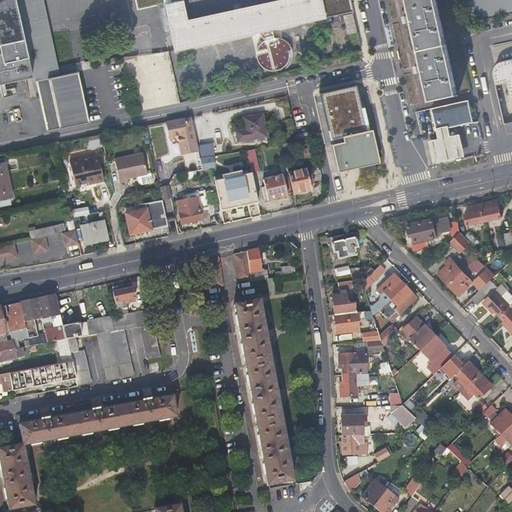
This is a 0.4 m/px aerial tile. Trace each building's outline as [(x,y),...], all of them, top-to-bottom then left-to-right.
[(14,83),(29,80),(11,0),(0,0),(0,85),(1,85),(3,99),(17,96),(14,83)] [(18,0),(28,40),(46,36),(37,0),(18,0)] [(167,17),(185,13),(182,0),(135,0),(138,9),(164,4),(167,17)] [(277,0),(265,3),(259,4),(186,19),(185,13),(167,17),(174,50),(260,32),(266,41),(263,42),(261,43),(259,46),(258,50),(257,51),(257,56),(258,59),(259,62),(261,64),(262,66),(263,67),(266,69),(268,69),(273,70),(274,70),(277,70),(280,69),(281,68),(284,66),(286,64),(287,61),(288,59),(289,54),(288,51),(287,48),(286,46),(284,43),(281,41),(279,40),(276,39),(274,39),(272,30),(325,19),(320,0),(277,0)] [(320,0),(325,19),(352,13),(349,0),(320,0)] [(424,73),(430,101),(457,95),(445,42),(435,0),(407,0),(411,16),(404,18),(404,20),(406,28),(412,27),(411,23),(413,23),(418,48),(422,66),(415,68),(415,71),(417,79),(423,77),(422,73),(424,73)] [(511,0),(470,0),(474,19),(511,10),(511,0)] [(50,35),(46,36),(55,76),(60,75),(50,35)] [(89,122),(78,72),(60,75),(55,76),(46,36),(28,40),(49,131),(89,122)] [(134,110),(174,105),(167,51),(127,57),(134,110)] [(511,59),(503,62),(499,63),(497,64),(496,66),(494,68),(493,72),(494,75),(505,124),(511,123),(511,122),(511,59)] [(325,96),(342,167),(378,159),(361,88),(325,96)] [(474,123),(471,112),(469,100),(431,108),(437,131),(474,123)] [(237,131),(238,136),(239,141),(268,136),(268,134),(266,124),(264,113),(244,117),(247,129),(237,131)] [(198,150),(192,117),(168,121),(171,136),(181,134),(185,153),(198,150)] [(84,137),(85,148),(97,147),(95,136),(84,137)] [(246,150),(249,162),(251,173),(259,171),(254,149),(246,150)] [(127,177),(137,175),(147,173),(144,152),(115,158),(119,182),(127,180),(127,177)] [(75,185),(85,183),(89,182),(95,181),(96,183),(105,181),(99,156),(70,161),(75,185)] [(200,158),(201,162),(201,165),(213,163),(212,156),(200,158)] [(5,162),(0,163),(0,198),(12,197),(5,162)] [(289,174),(293,193),(294,195),(311,191),(307,171),(289,174)] [(251,173),(214,182),(220,211),(236,208),(243,207),(258,203),(251,173)] [(263,192),(264,191),(266,191),(268,200),(289,196),(289,194),(293,193),(289,174),(285,175),(284,175),(263,179),(265,186),(262,187),(263,192)] [(177,202),(181,225),(202,220),(199,204),(207,202),(206,196),(177,202)] [(132,226),(133,234),(168,227),(162,200),(145,204),(146,210),(125,215),(128,226),(132,226)] [(497,201),(480,205),(484,222),(501,218),(497,201)] [(484,222),(480,205),(469,207),(470,214),(465,215),(468,225),(484,222)] [(71,216),(87,214),(86,206),(70,209),(71,216)] [(419,217),(425,240),(432,238),(431,231),(434,231),(431,215),(419,217)] [(426,246),(425,240),(419,217),(409,220),(410,225),(408,225),(409,231),(410,236),(413,235),(414,241),(411,241),(413,249),(426,246)] [(107,240),(104,231),(102,221),(81,226),(85,245),(107,240)] [(461,232),(459,226),(458,221),(449,223),(453,239),(461,232)] [(58,230),(58,228),(57,226),(54,227),(53,224),(29,229),(31,239),(32,239),(46,236),(56,234),(55,231),(58,230)] [(75,229),(63,232),(66,247),(78,244),(75,229)] [(342,235),(346,257),(356,255),(354,248),(358,247),(355,232),(342,235)] [(466,237),(461,232),(453,239),(452,240),(462,252),(472,243),(466,237)] [(472,243),(478,249),(479,248),(477,245),(480,242),(471,232),(466,237),(472,243)] [(338,259),(346,257),(342,235),(330,238),(333,252),(337,252),(338,259)] [(46,236),(32,239),(35,253),(49,250),(46,236)] [(15,243),(0,246),(0,260),(18,257),(15,243)] [(266,279),(270,279),(268,268),(261,269),(257,248),(246,251),(251,280),(251,282),(266,279)] [(481,254),(478,249),(460,266),(452,257),(445,264),(447,266),(439,273),(449,284),(464,270),(469,265),(481,254)] [(251,280),(246,251),(231,254),(237,282),(251,280)] [(216,257),(203,261),(204,268),(209,291),(223,288),(216,257)] [(464,270),(449,284),(460,295),(474,282),(474,281),(473,281),(470,277),(472,276),(468,272),(472,268),(469,265),(464,270)] [(284,267),(285,271),(285,276),(293,274),(292,266),(284,267)] [(334,268),(335,272),(335,275),(348,273),(347,266),(334,268)] [(363,281),(364,285),(365,289),(384,271),(379,266),(363,281)] [(488,268),(475,279),(477,281),(475,283),(481,289),(495,276),(488,268)] [(355,269),(353,269),(351,270),(353,281),(361,281),(361,269),(355,269)] [(383,293),(390,300),(405,286),(394,275),(376,291),(380,296),(383,293)] [(272,278),(270,279),(266,279),(268,292),(275,291),(272,278)] [(338,283),(338,287),(339,290),(351,290),(351,282),(338,283)] [(416,298),(405,286),(390,300),(387,303),(394,311),(402,303),(406,308),(416,298)] [(120,301),(120,302),(121,304),(128,303),(128,301),(134,300),(131,288),(126,289),(122,290),(112,292),(114,302),(120,301)] [(472,298),(474,300),(477,303),(487,294),(481,289),(472,298)] [(499,316),(510,305),(501,296),(495,290),(482,302),(492,313),(494,311),(499,316)] [(501,296),(510,305),(511,303),(511,294),(507,290),(501,296)] [(56,294),(36,299),(40,317),(41,319),(56,315),(57,319),(61,318),(56,294)] [(334,315),(355,312),(356,312),(355,303),(346,303),(345,294),(331,296),(334,315)] [(36,299),(19,303),(25,328),(27,337),(28,338),(35,336),(31,319),(40,317),(36,299)] [(259,300),(247,302),(234,304),(253,406),(267,485),(292,481),(275,385),(259,300)] [(377,305),(379,307),(380,309),(386,304),(382,301),(377,305)] [(19,303),(0,306),(0,333),(4,332),(5,332),(2,316),(6,315),(10,331),(25,328),(19,303)] [(503,320),(502,321),(501,323),(510,332),(511,329),(511,307),(510,305),(499,316),(503,320)] [(336,333),(347,332),(358,330),(357,320),(355,320),(355,312),(334,315),(336,333)] [(370,312),(356,312),(356,320),(370,320),(370,312)] [(140,327),(143,326),(140,314),(124,317),(125,323),(126,330),(140,327)] [(113,325),(112,318),(95,321),(79,324),(82,337),(97,335),(114,332),(113,325)] [(420,352),(435,338),(415,318),(399,333),(408,343),(410,341),(420,352)] [(114,332),(124,330),(126,330),(125,323),(113,325),(114,332)] [(66,340),(69,340),(76,339),(82,337),(79,324),(63,327),(66,340)] [(159,357),(156,341),(153,325),(145,326),(143,326),(140,327),(147,360),(159,357)] [(47,344),(66,340),(63,327),(44,330),(47,344)] [(382,341),(384,347),(397,335),(390,327),(380,337),(382,341)] [(366,342),(369,342),(382,341),(380,337),(378,329),(367,330),(368,335),(366,335),(366,342)] [(131,363),(124,330),(114,332),(97,335),(104,369),(131,363)] [(454,357),(435,338),(420,352),(439,371),(441,369),(454,357)] [(70,347),(71,352),(78,351),(76,339),(69,340),(70,347)] [(0,342),(0,353),(13,351),(11,341),(0,342)] [(382,341),(369,342),(370,351),(385,350),(384,347),(382,341)] [(13,351),(0,353),(0,362),(26,357),(24,349),(13,351)] [(71,352),(74,361),(76,372),(89,369),(85,350),(78,351),(71,352)] [(342,375),(365,374),(367,374),(366,353),(338,355),(339,368),(342,368),(342,375)] [(461,365),(454,357),(441,369),(450,379),(453,376),(463,367),(461,365)] [(64,363),(10,373),(12,385),(76,373),(76,372),(74,361),(64,363)] [(461,365),(463,367),(453,376),(465,387),(465,388),(479,374),(471,366),(466,361),(461,365)] [(389,364),(386,365),(383,366),(385,374),(392,372),(389,364)] [(0,375),(0,383),(2,383),(4,392),(13,390),(12,385),(10,373),(0,375)] [(340,382),(340,389),(340,396),(356,395),(356,385),(366,385),(365,374),(342,375),(342,382),(340,382)] [(487,383),(479,374),(465,388),(476,399),(486,389),(483,386),(487,383)] [(389,402),(401,401),(398,392),(388,396),(389,402)] [(20,425),(23,444),(175,416),(171,396),(151,400),(151,399),(142,400),(143,402),(100,410),(100,408),(92,410),(92,411),(49,419),(49,418),(41,420),(41,421),(20,425)] [(392,424),(393,428),(393,432),(401,432),(415,418),(403,406),(401,401),(389,402),(391,409),(400,417),(392,424)] [(473,411),(476,414),(478,416),(486,408),(481,403),(473,411)] [(500,434),(511,422),(511,419),(504,411),(498,416),(490,407),(483,413),(492,422),(490,424),(500,434)] [(364,415),(359,415),(353,416),(340,416),(340,435),(362,434),(362,425),(364,425),(364,415)] [(424,427),(426,429),(428,431),(436,423),(433,419),(424,427)] [(511,443),(511,422),(500,434),(510,445),(511,443)] [(439,452),(443,448),(426,433),(419,442),(436,458),(439,452)] [(362,434),(340,435),(340,454),(365,454),(365,442),(362,442),(362,434)] [(408,447),(417,443),(412,434),(403,438),(408,447)] [(0,463),(9,509),(21,507),(33,505),(23,444),(0,448),(0,463)] [(383,447),(372,453),(376,461),(387,455),(383,447)] [(504,467),(508,463),(511,459),(511,457),(507,453),(499,462),(504,467)] [(356,456),(344,456),(344,464),(356,464),(356,456)] [(458,478),(462,472),(466,467),(461,462),(452,474),(458,478)] [(356,473),(342,481),(349,491),(362,482),(356,473)] [(402,490),(406,493),(410,496),(420,481),(412,475),(402,490)] [(365,499),(372,505),(385,488),(373,479),(362,493),(367,497),(365,499)] [(381,511),(386,511),(397,498),(385,488),(372,505),(381,511)] [(507,503),(509,501),(511,499),(504,490),(499,495),(507,503)] [(407,511),(412,504),(407,501),(399,511),(407,511)]
